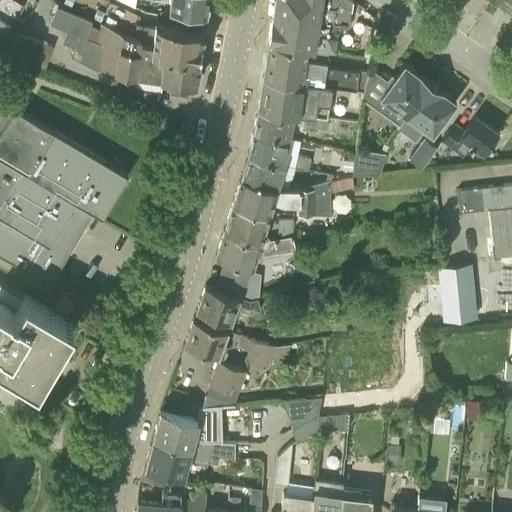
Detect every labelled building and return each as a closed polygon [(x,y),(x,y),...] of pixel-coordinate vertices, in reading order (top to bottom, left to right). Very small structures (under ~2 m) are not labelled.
[(169,0),(168,8),(205,13),(206,0),(169,0)] [(349,26),(350,24),(352,0),(273,0),(268,39),(329,48),(335,49),(339,24),(349,26)] [(0,9),(0,36),(5,39),(17,19),(0,9)] [(370,32),(374,16),(358,12),(354,28),(370,32)] [(188,78),(196,79),(199,58),(152,51),(153,44),(141,42),(141,38),(141,37),(134,36),(130,35),(100,22),(100,27),(89,23),(84,36),(98,41),(95,65),(136,71),(134,82),(187,89),(188,78)] [(141,42),(153,44),(152,51),(199,58),(203,29),(154,22),(154,26),(137,23),(134,36),(141,37),(141,38),(141,42)] [(45,65),(52,44),(18,32),(6,51),(45,65)] [(263,75),(263,76),(331,84),(363,89),(367,70),(325,64),(328,48),(335,49),(329,48),(268,39),(263,75)] [(404,62),(379,97),(404,115),(430,81),(404,62)] [(318,115),(326,116),(331,84),(263,76),(257,107),(293,112),(297,112),(304,113),(318,115)] [(404,115),(431,134),(455,100),(430,81),(404,115)] [(358,98),(346,96),(345,108),(357,109),(358,98)] [(0,253),(32,272),(49,283),(68,251),(63,249),(88,208),(102,216),(127,173),(14,105),(0,128),(0,253)] [(288,137),(291,122),(293,112),(257,107),(253,129),(288,137)] [(316,126),(318,115),(304,113),(302,124),(316,126)] [(473,146),(483,153),(499,131),(475,113),(464,128),(454,121),(441,140),(462,154),(471,141),(474,143),(473,146)] [(326,116),(318,115),(316,126),(327,127),(328,116),(326,116)] [(248,152),(283,163),(288,137),(253,129),(248,152)] [(436,144),(423,136),(408,156),(422,165),(436,144)] [(356,147),(353,173),(379,172),(386,151),(356,147)] [(283,163),(248,152),(241,174),(278,186),(285,163),(283,163)] [(311,156),(297,154),(294,165),(308,168),(311,156)] [(344,158),(343,169),(351,170),(353,159),(344,158)] [(317,182),(332,178),(333,173),(320,169),(317,182)] [(278,186),(241,174),(233,200),(270,212),(274,200),(283,203),(299,203),(298,213),(329,213),(330,191),(352,187),(352,175),(352,174),(341,176),(332,178),(317,182),(307,184),(307,187),(287,186),(278,186)] [(488,206),(511,203),(511,182),(456,188),(459,210),(488,206)] [(259,238),(262,238),(270,212),(233,200),(224,227),(259,238)] [(511,203),(488,206),(493,255),(511,253),(511,203)] [(277,236),(292,233),(292,217),(277,216),(277,236)] [(277,236),(261,239),(262,238),(259,238),(224,227),(216,253),(225,256),(215,287),(243,296),(256,256),(295,248),(292,233),(277,236)] [(426,260),(438,258),(437,249),(425,251),(426,260)] [(443,320),(475,317),(470,265),(438,268),(443,320)] [(72,322),(65,318),(24,293),(22,296),(0,283),(0,361),(14,370),(36,383),(72,322)] [(251,312),(260,308),(259,301),(243,296),(215,287),(205,283),(196,309),(231,321),(236,307),(251,312)] [(334,327),(344,327),(344,304),(334,304),(334,327)] [(222,342),(227,329),(193,316),(184,342),(222,356),(226,344),(222,342)] [(251,349),(273,343),(240,332),(237,344),(249,348),(251,349)] [(251,349),(249,348),(245,359),(266,366),(270,354),(285,359),(290,343),(273,343),(251,349)] [(209,382),(202,404),(217,403),(221,403),(233,402),(245,368),(217,358),(209,382)] [(465,419),(486,417),(483,393),(462,395),(465,419)] [(282,398),(293,427),(320,414),(323,394),(282,398)] [(428,401),(426,415),(438,417),(440,403),(428,401)] [(217,403),(202,404),(197,418),(217,417),(217,403)] [(191,440),(221,440),(221,427),(196,427),(199,418),(160,408),(152,437),(189,448),(191,440)] [(348,428),(349,411),(320,414),(293,427),(292,428),(298,438),(319,427),(348,428)] [(144,465),(168,472),(183,476),(188,458),(206,463),(207,460),(217,462),(219,456),(233,456),(234,440),(221,440),(191,440),(189,448),(152,437),(144,465)] [(283,489),(280,511),(309,511),(312,489),(313,483),(287,480),(292,440),(277,454),(274,481),(288,482),(287,489),(283,489)] [(398,462),(400,444),(387,442),(385,460),(398,462)] [(141,478),(165,484),(168,472),(144,465),(141,478)] [(337,511),(339,497),(341,479),(315,477),(314,481),(313,481),(313,483),(312,489),(309,511),(337,511)] [(339,497),(337,511),(367,511),(370,493),(359,492),(360,485),(342,483),(342,479),(341,479),(339,497)] [(226,511),(227,507),(205,505),(207,491),(194,490),(194,498),(193,497),(191,511),(226,511)] [(159,502),(158,511),(191,511),(193,497),(181,496),(181,493),(161,492),(160,502),(159,502)] [(416,511),(415,511),(443,511),(446,495),(422,493),(421,501),(417,500),(416,511)] [(135,511),(158,511),(159,502),(137,499),(135,511)] [(227,507),(226,511),(260,511),(261,510),(261,504),(249,503),(248,509),(227,507)]
